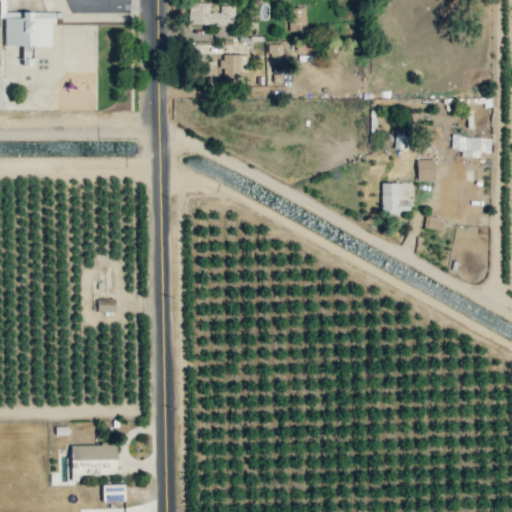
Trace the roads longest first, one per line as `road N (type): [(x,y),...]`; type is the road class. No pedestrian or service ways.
road 1 (residential): [(169,511),(159,0)]
road 2 (residential): [(0,120),(161,119)]
